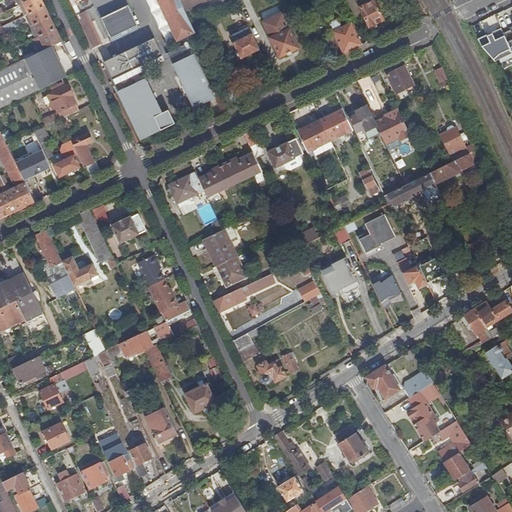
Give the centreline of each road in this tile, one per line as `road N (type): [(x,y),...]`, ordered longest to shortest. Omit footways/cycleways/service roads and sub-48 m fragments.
road 1 (residential): [(137,169),(424,32)]
road 2 (residential): [(262,428),(137,169)]
road 3 (residential): [(348,372),(511,271)]
road 4 (residential): [(55,0),(137,169)]
road 5 (residential): [(348,372),(434,511)]
road 6 (residential): [(133,511),(262,428)]
road 7 (residential): [(0,234),(137,169)]
road 8 (residential): [(0,385),(61,511)]
